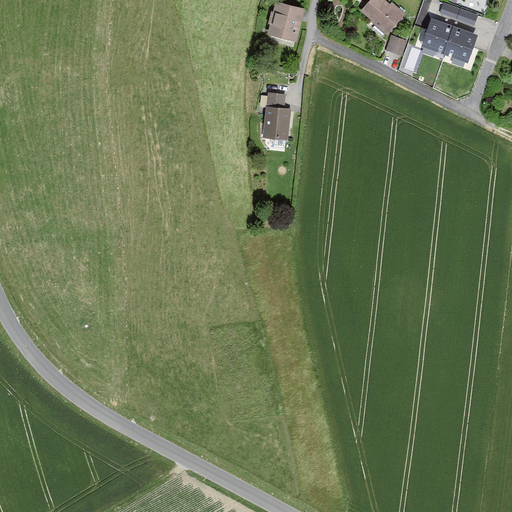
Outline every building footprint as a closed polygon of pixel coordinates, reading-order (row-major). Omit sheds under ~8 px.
[(384,0),(370,0),(362,9),(387,30),(401,14),(384,0)] [(304,8),(277,2),(269,36),(296,42),(304,8)] [(475,22),(477,11),(441,3),(439,13),(475,22)] [(431,17),(421,45),(468,62),(478,33),(431,17)] [(389,35),(386,50),(403,53),(406,38),(389,35)] [(285,93),(268,91),(265,139),(289,140),(291,108),(285,107),(285,93)]
